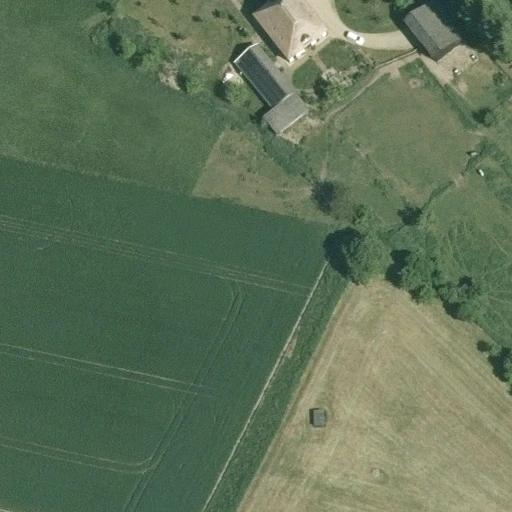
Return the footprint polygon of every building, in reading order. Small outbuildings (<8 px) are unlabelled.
[(326,35),(299,0),(281,0),(256,19),(289,63),(326,35)] [(450,22),(443,13),(433,20),(440,30),(450,22)] [(440,30),(422,44),(437,64),(465,42),(450,22),(440,30)] [(249,81),(270,65),(257,48),(236,65),(249,81)] [(295,96),(274,113),(265,120),(278,136),(308,112),(295,96)]
